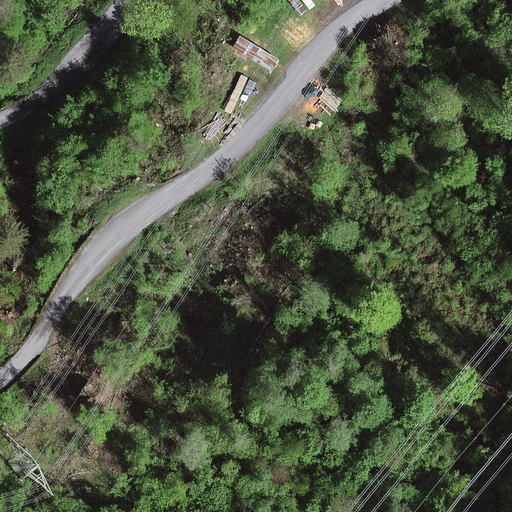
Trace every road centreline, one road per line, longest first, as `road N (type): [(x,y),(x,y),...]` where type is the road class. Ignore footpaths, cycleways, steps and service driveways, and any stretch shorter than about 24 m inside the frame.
road 1 (tertiary): [(377,0),(329,35),(219,158),(109,243),(0,381)]
road 2 (tertiary): [(0,121),(73,70),(129,0)]
